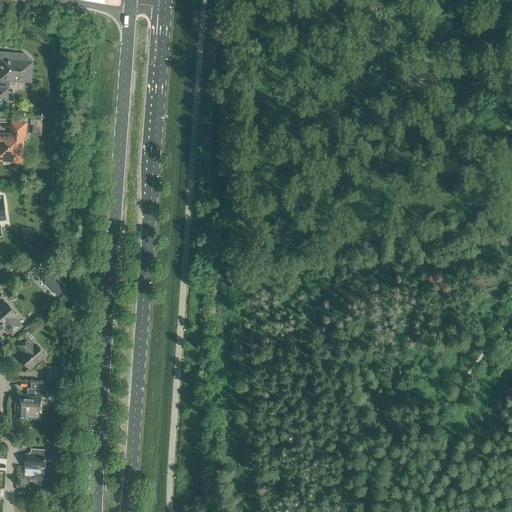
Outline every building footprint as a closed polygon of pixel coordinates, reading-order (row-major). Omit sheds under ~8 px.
[(0,98),(7,99),(9,79),(19,80),(19,78),(29,79),(30,58),(29,59),(25,54),(21,54),(21,53),(0,51),(0,62),(0,63),(0,66),(2,67),(2,72),(0,71),(0,98)] [(26,124),(14,123),(13,135),(0,134),(0,145),(0,146),(0,149),(0,153),(3,154),(3,165),(9,165),(9,161),(16,162),(17,158),(22,158),(23,137),(25,137),(26,124)] [(41,275),(41,278),(43,281),(44,281),(57,296),(63,290),(52,277),(50,276),(50,274),(47,272),(44,272),(41,275)] [(17,317),(6,303),(0,308),(0,331),(5,327),(12,335),(22,326),(15,318),(17,317)] [(20,359),(29,369),(45,356),(36,345),(35,346),(27,337),(17,345),(23,352),(24,352),(26,354),(20,359)] [(48,367),(47,381),(67,382),(68,369),(61,368),(48,367)] [(20,395),(20,402),(16,401),(15,417),(26,418),(27,410),(39,411),(40,397),(46,398),(47,390),(28,389),(27,396),(20,395)] [(25,468),(45,470),(45,461),(49,461),(52,459),(53,451),(31,449),(30,455),(26,455),(26,458),(22,461),(25,465),(25,468)]
